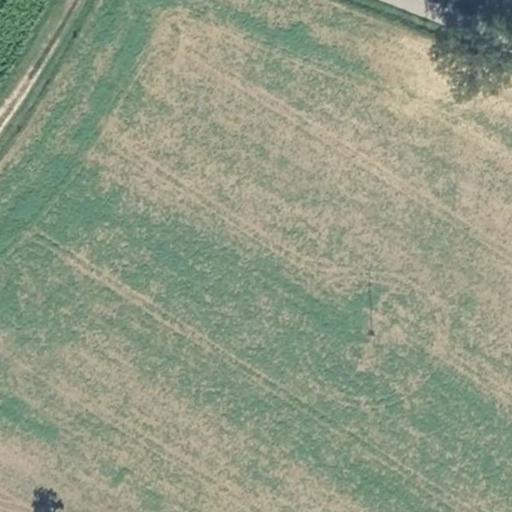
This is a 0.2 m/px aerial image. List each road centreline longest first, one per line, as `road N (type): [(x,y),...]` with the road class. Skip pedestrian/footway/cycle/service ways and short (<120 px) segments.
road 1 (track): [(71,0),(0,123)]
road 2 (unclassified): [(511,50),(400,0)]
